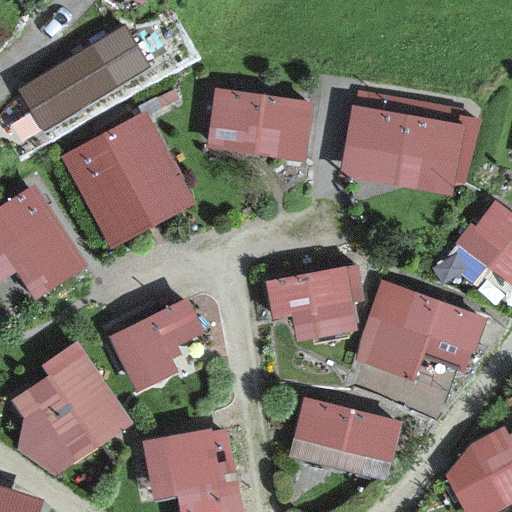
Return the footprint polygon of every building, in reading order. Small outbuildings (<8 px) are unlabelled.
[(0,0),(0,1),(18,8),(21,0),(0,0)] [(47,134),(155,73),(128,25),(19,86),(47,134)] [(306,164),(316,100),(218,86),(208,149),(306,164)] [(350,109),(343,180),(466,193),(474,121),(350,109)] [(68,144),(107,247),(195,213),(156,110),(68,144)] [(0,277),(18,267),(38,300),(91,268),(37,180),(0,203),(0,277)] [(511,206),(496,194),(456,242),(511,287),(511,206)] [(268,317),(292,315),(294,341),(361,338),(358,270),(266,274),(268,317)] [(383,275),(353,358),(415,380),(426,350),(470,366),(489,314),(383,275)] [(182,372),(171,347),(207,332),(191,297),(110,332),(136,392),(182,372)] [(49,476),(134,426),(83,338),(42,362),(50,374),(5,400),(49,476)] [(399,458),(407,418),(302,399),(295,438),(399,458)] [(511,427),(442,464),(466,511),(498,511),(511,505),(511,427)] [(153,504),(179,501),(180,511),(246,511),(239,458),(217,461),(213,428),(145,437),(153,504)] [(0,484),(0,511),(44,511),(48,499),(0,484)]
